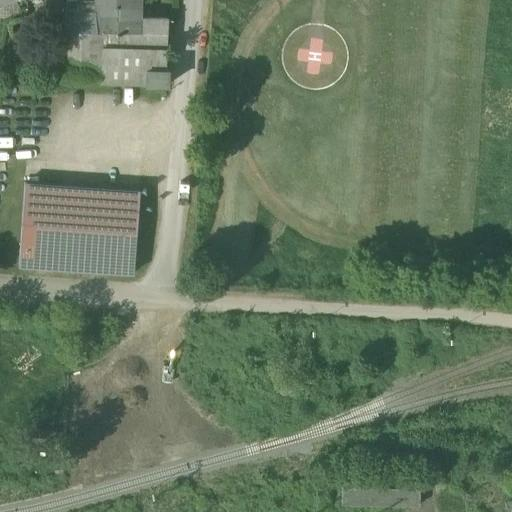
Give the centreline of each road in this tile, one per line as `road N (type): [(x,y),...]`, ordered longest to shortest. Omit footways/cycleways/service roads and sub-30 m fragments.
road 1 (unclassified): [(166,304),(493,312)]
road 2 (unclassified): [(192,0),(166,304)]
road 3 (unclassified): [(166,304),(0,292)]
